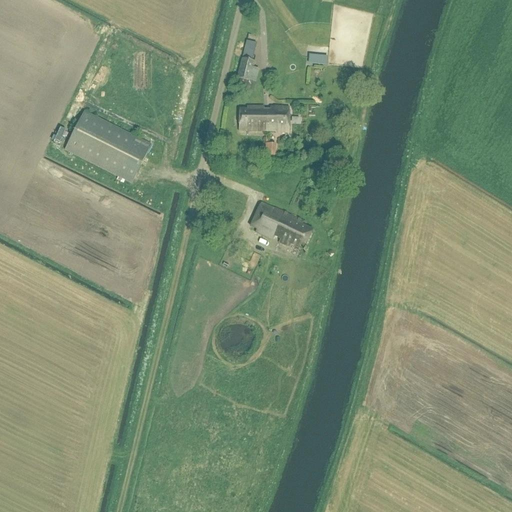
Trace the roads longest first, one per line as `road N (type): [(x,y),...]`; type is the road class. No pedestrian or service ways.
road 1 (track): [(119,511),(188,224)]
road 2 (unclassified): [(188,224),(241,0)]
